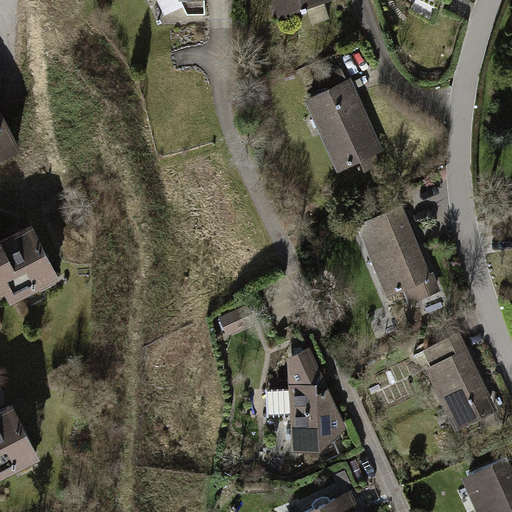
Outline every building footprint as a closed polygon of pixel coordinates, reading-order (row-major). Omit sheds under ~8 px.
[(158,0),(164,11),(206,8),(206,0),(158,0)] [(273,0),(278,14),(324,0),(273,0)] [(349,75),(305,94),(336,168),(384,148),(349,75)] [(0,153),(23,142),(0,93),(0,153)] [(400,202),(356,220),(386,293),(403,287),(408,302),(442,288),(431,261),(425,263),(400,202)] [(0,287),(7,284),(12,294),(60,270),(34,219),(0,235),(0,287)] [(496,406),(459,329),(423,346),(429,361),(425,363),(455,425),(496,406)] [(309,344),(286,354),(291,448),(318,447),(345,425),(309,344)] [(0,466),(39,447),(12,394),(0,399),(0,466)] [(511,511),(511,468),(506,454),(457,476),(475,511),(511,511)] [(364,511),(351,482),(283,511),(364,511)]
